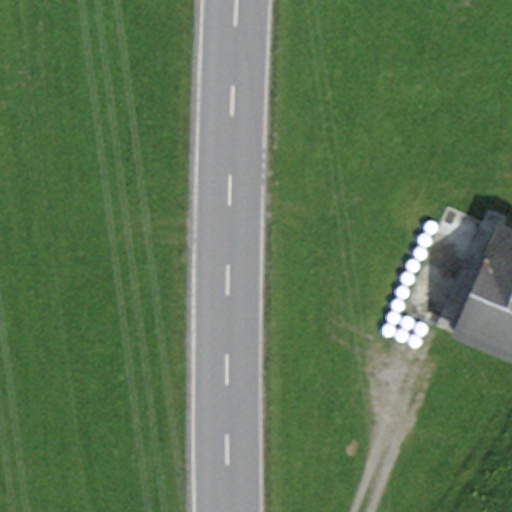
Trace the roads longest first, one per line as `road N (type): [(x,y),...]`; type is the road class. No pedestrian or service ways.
road 1 (secondary): [(233,0),(224,280),(228,511)]
road 2 (track): [(414,359),(478,205),(511,203)]
